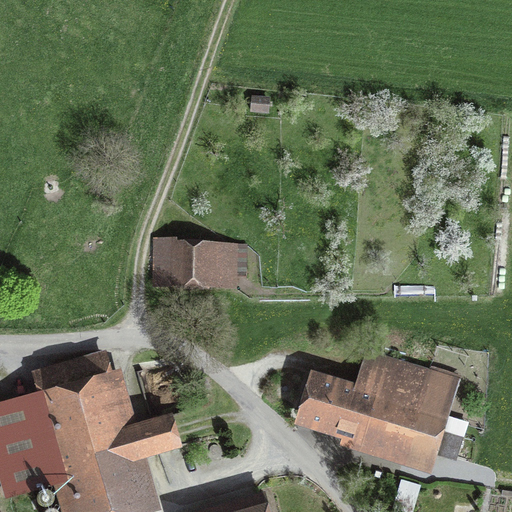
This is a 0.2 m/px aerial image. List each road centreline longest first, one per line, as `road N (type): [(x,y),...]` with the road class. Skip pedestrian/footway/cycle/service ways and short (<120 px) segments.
road 1 (unclassified): [(354,511),(227,375),(162,343),(110,336),(0,343)]
road 2 (track): [(135,340),(146,234),(229,0)]
